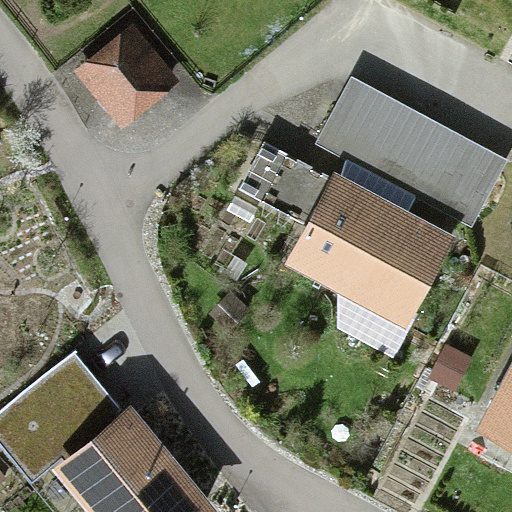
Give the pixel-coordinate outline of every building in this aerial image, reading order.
[(125,117),(171,78),(133,32),(86,70),(125,117)] [(502,168),(349,86),(320,141),(473,222),(502,168)] [(243,186),(315,224),(299,255),(405,311),(445,236),(267,141),(243,186)] [(198,511),(206,506),(131,416),(129,418),(121,409),(124,407),(77,350),(79,349),(78,348),(0,411),(0,438),(9,450),(38,426),(63,457),(66,455),(73,464),(71,466),(108,511),(198,511)] [(511,377),(487,423),(511,436),(511,377)]
